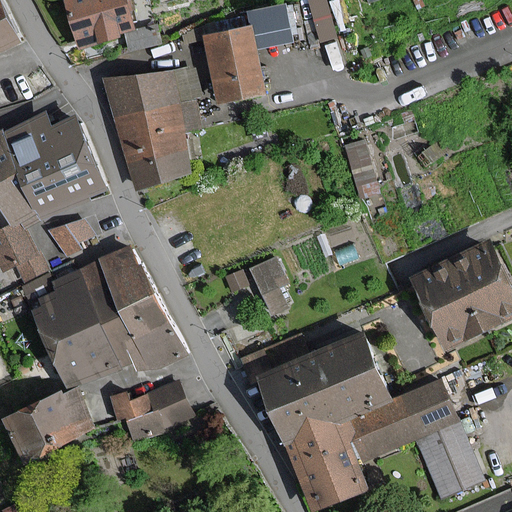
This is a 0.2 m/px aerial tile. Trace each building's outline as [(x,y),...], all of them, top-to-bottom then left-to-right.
[(0,0),(0,49),(22,40),(6,5),(2,0),(0,0)] [(66,0),(79,44),(116,34),(135,29),(126,0),(66,0)] [(285,5),(249,13),(252,27),(206,36),(219,102),(265,93),(260,67),(256,48),(292,40),(285,5)] [(116,118),(129,163),(130,164),(137,188),(189,173),(187,150),(185,133),(200,129),(195,99),(201,98),(196,67),(174,70),(105,80),(116,118)] [(0,204),(11,227),(0,232),(0,261),(4,270),(17,264),(25,280),(49,269),(41,252),(39,253),(38,252),(26,226),(39,220),(108,187),(75,119),(52,130),(45,116),(37,119),(3,136),(1,133),(0,134),(0,204)] [(362,192),(384,187),(371,133),(349,138),(362,192)] [(84,219),(50,229),(69,257),(87,248),(83,242),(95,235),(84,219)] [(453,261),(413,280),(446,349),(511,317),(511,285),(492,243),(453,261)] [(119,366),(136,359),(140,368),(156,366),(160,366),(183,356),(137,247),(95,265),(78,272),(53,283),(51,276),(26,287),(35,309),(69,389),(100,375),(119,367),(119,366)] [(248,283),(242,270),(227,277),(233,290),(248,283)] [(313,509),(366,487),(356,462),(416,437),(441,496),(482,479),(458,420),(442,381),(388,403),(361,338),(310,359),(301,337),(245,360),(254,382),(260,380),(276,419),(287,444),(300,478),(313,509)] [(191,418),(178,384),(149,395),(130,403),(126,393),(113,398),(121,421),(128,418),(136,439),(167,427),(191,418)] [(61,393),(5,420),(25,461),(94,428),(89,417),(76,391),(63,397),(61,393)]
